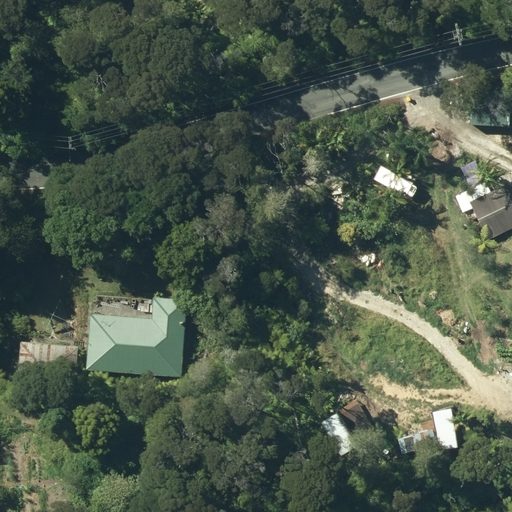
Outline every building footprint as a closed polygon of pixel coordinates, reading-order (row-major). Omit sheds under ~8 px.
[(511,180),(471,200),(489,239),(511,227),(511,180)] [(87,370),(184,376),(187,296),(155,295),(153,316),(91,313),(87,370)] [(470,325),(482,332),(486,325),(474,318),(470,325)] [(19,376),(77,381),(79,345),(22,340),(19,376)] [(10,350),(0,345),(0,365),(4,367),(10,350)] [(421,462),(468,429),(456,411),(434,427),(427,417),(402,435),(421,462)]
